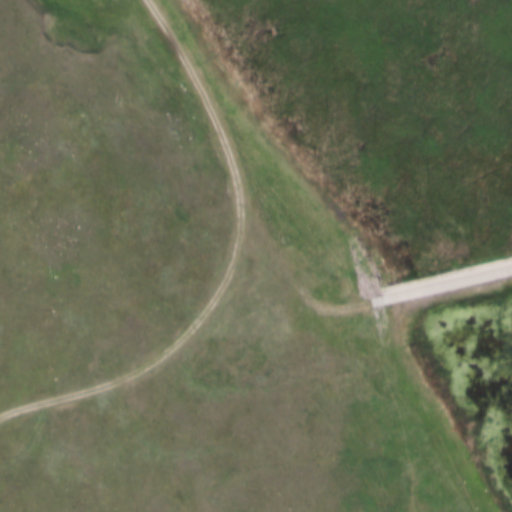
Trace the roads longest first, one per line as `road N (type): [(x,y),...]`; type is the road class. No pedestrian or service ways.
road 1 (track): [(0,412),(110,380),(163,353),(205,313),(243,245),(244,187),(235,154),(153,0)]
road 2 (track): [(186,334),(511,257)]
